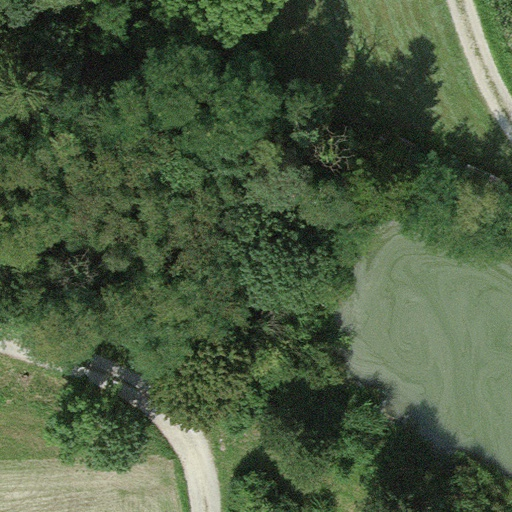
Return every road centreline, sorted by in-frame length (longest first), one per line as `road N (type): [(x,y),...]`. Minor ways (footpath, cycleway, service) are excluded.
road 1 (track): [(206,511),(185,436),(153,409),(0,341)]
road 2 (track): [(511,122),(463,0)]
